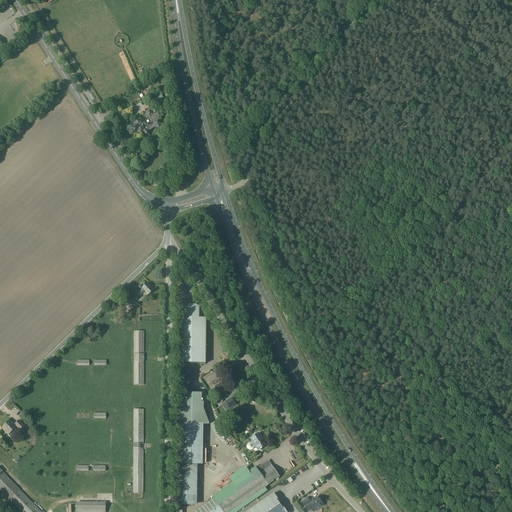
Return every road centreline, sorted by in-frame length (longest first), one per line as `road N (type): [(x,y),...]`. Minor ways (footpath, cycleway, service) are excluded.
road 1 (track): [(511,426),(237,185)]
road 2 (primary): [(392,511),(276,319),(225,192)]
road 3 (primary): [(215,195),(283,354),(386,511)]
road 4 (unclassified): [(362,511),(328,476),(168,243)]
road 5 (unclassified): [(166,511),(168,243)]
road 6 (secondary): [(168,204),(135,185),(16,0)]
road 7 (unclassified): [(0,404),(168,243)]
road 8 (primary): [(173,0),(215,195)]
road 9 (primary): [(225,192),(179,0)]
